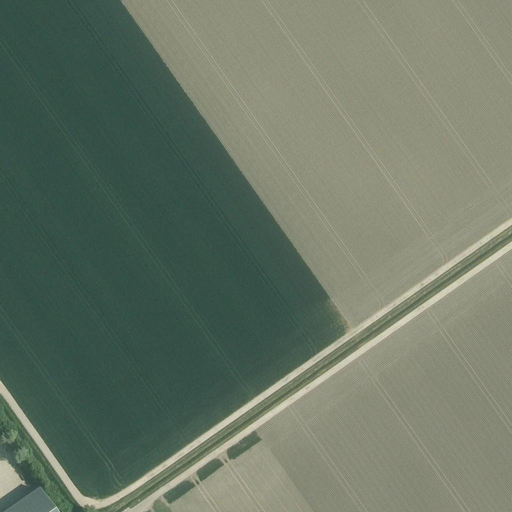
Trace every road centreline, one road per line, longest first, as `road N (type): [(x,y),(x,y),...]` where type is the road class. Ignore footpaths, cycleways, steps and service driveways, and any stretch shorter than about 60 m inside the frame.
road 1 (track): [(0,390),(82,503),(100,504),(511,220)]
road 2 (track): [(511,245),(133,511)]
